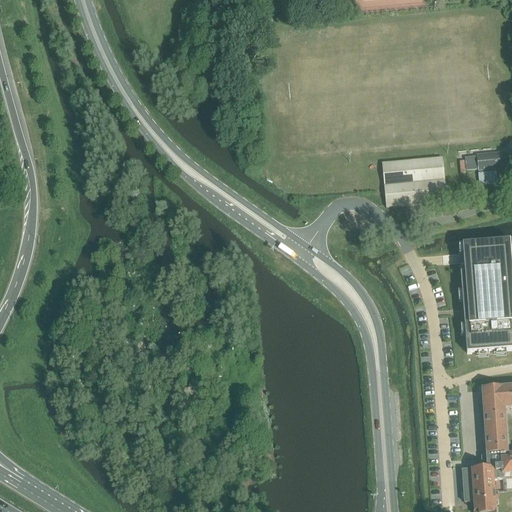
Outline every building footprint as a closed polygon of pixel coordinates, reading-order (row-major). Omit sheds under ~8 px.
[(508,153),(491,155),(477,157),(478,173),(510,169),(508,153)] [(447,203),(443,159),(382,164),(386,209),(447,203)] [(496,173),(478,174),(479,179),(479,185),(498,184),(497,175),(496,173)] [(465,274),(461,275),(462,287),(464,310),(464,315),(466,339),(467,355),(491,353),(511,351),(511,328),(509,328),(508,324),(511,324),(511,300),(509,300),(508,296),(511,296),(511,274),(511,271),(508,271),(508,267),(511,267),(511,260),(510,249),(507,250),(506,246),(510,245),(510,244),(486,246),(463,248),(464,264),(465,274)] [(511,387),(482,390),(487,470),(462,471),(465,504),(474,503),(474,511),(495,511),(495,502),(499,501),(498,493),(494,493),(494,482),(503,481),(503,477),(511,476),(511,387)]
